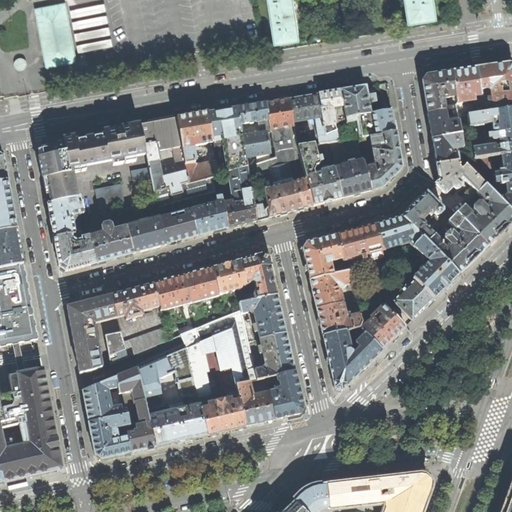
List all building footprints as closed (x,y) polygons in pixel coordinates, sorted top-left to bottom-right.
[(270,0),(276,38),(300,34),(295,5),(294,0),(270,0)] [(408,9),(410,22),(437,18),(435,9),(433,0),(407,0),(409,9),(408,9)] [(64,2),(36,8),(47,66),(76,60),(64,2)] [(489,91),(490,98),(492,105),(493,112),(511,109),(511,66),(509,64),(494,67),(475,69),(478,90),(487,89),(489,91)] [(475,102),(474,98),(479,97),(478,90),(475,69),(465,71),(451,73),(455,97),(456,105),(475,102)] [(421,84),(427,114),(444,111),(442,99),(455,97),(451,73),(437,75),(426,77),(421,84)] [(369,115),(367,106),(366,97),(365,87),(355,88),(340,91),(343,107),(345,119),(354,117),(369,115)] [(321,119),(324,136),(336,132),(334,115),(336,115),(335,112),(333,112),(333,108),(343,107),(340,91),(330,93),(317,95),(321,119)] [(292,124),(314,120),(321,119),(317,95),(304,97),(288,100),(292,124)] [(374,96),(366,97),(367,106),(375,105),(374,96)] [(292,124),(288,100),(277,102),(265,104),(267,121),(269,133),(273,152),(296,148),(308,147),(306,133),(294,134),(292,124)] [(257,122),(267,121),(265,104),(253,106),(236,109),(238,125),(248,124),(248,125),(252,125),(252,123),(257,122)] [(473,106),(474,115),(483,114),(482,106),(482,105),(473,106)] [(493,112),(492,105),(487,105),(482,106),(483,114),(493,112)] [(238,125),(236,109),(223,111),(205,114),(211,143),(220,141),(226,174),(245,169),(244,159),(240,138),(237,139),(236,134),(240,134),(238,125)] [(511,109),(493,112),(483,114),(474,115),(467,116),(469,128),(486,125),(485,120),(490,119),(493,135),(511,131),(511,109)] [(466,110),(457,111),(459,118),(467,116),(466,110)] [(368,137),(394,133),(393,124),(391,111),(369,115),(354,117),(354,119),(357,119),(360,139),(368,137)] [(429,129),(431,140),(461,135),(459,121),(446,124),(444,111),(427,114),(429,129)] [(181,149),(184,166),(194,164),(191,148),(211,144),(211,143),(205,114),(191,116),(175,119),(181,149)] [(145,156),(146,163),(157,161),(158,161),(157,152),(168,150),(168,151),(172,151),(181,149),(175,119),(158,123),(139,126),(140,127),(145,156)] [(324,136),(321,119),(314,120),(315,122),(314,122),(318,145),(326,144),(324,136)] [(257,122),(259,135),(265,134),(269,133),(267,121),(257,122)] [(86,165),(145,156),(140,127),(132,128),(132,127),(118,130),(102,133),(103,137),(80,141),(86,165)] [(511,131),(493,135),(490,135),(491,142),(498,141),(500,152),(496,152),(495,147),(494,147),(471,150),(473,160),(487,158),(500,156),(511,154),(511,131)] [(338,142),(336,132),(324,136),(326,144),(338,142)] [(395,133),(394,133),(368,137),(371,152),(373,167),(364,170),(369,192),(380,189),(392,179),(399,172),(401,168),(395,133)] [(255,158),(268,155),(265,134),(259,135),(240,138),(244,159),(255,158)] [(436,166),(453,163),(452,155),(451,151),(463,149),(461,135),(431,140),(434,154),(436,166)] [(48,190),(51,205),(76,200),(71,175),(69,175),(69,168),(86,165),(80,141),(75,143),(74,138),(63,140),(63,145),(41,149),(43,159),(38,160),(41,172),(44,190),(48,190)] [(308,147),(296,148),(305,181),(311,207),(327,203),(340,200),(333,170),(321,173),(320,176),(313,177),(312,174),(314,168),(316,168),(318,165),(313,146),(308,147)] [(262,190),(263,192),(305,181),(296,148),(273,152),(274,159),(269,161),(256,165),(254,166),(260,190),(262,190)] [(174,163),(179,162),(180,165),(175,166),(177,176),(185,174),(184,166),(181,149),(172,151),(174,163)] [(511,154),(500,156),(503,174),(494,176),(495,184),(501,183),(501,185),(505,185),(506,196),(500,202),(511,213),(511,154)] [(269,161),(268,155),(255,158),(256,165),(269,161)] [(503,174),(500,156),(487,158),(488,171),(493,171),(494,176),(503,174)] [(161,180),(157,161),(146,163),(147,169),(152,195),(187,185),(185,174),(177,176),(161,180)] [(194,166),(194,164),(184,166),(185,174),(187,185),(210,179),(217,177),(214,162),(194,166)] [(362,163),(333,170),(340,200),(357,195),(369,192),(364,170),(362,163)] [(453,163),(436,166),(438,176),(439,182),(435,186),(445,195),(453,188),(455,191),(458,191),(461,187),(461,185),(458,182),(462,179),(477,193),(484,187),(465,167),(462,170),(460,169),(458,163),(453,163)] [(226,230),(243,226),(261,221),(267,219),(265,205),(263,192),(262,190),(260,190),(254,166),(245,169),(226,174),(231,203),(222,205),(226,230)] [(140,198),(152,195),(147,169),(130,171),(133,185),(137,184),(140,198)] [(210,179),(187,185),(152,195),(156,209),(214,193),(210,179)] [(0,231),(15,229),(9,200),(6,181),(0,181),(0,231)] [(311,207),(305,181),(263,192),(265,205),(267,219),(285,215),(311,207)] [(98,211),(124,203),(120,185),(94,190),(98,211)] [(502,233),(511,222),(511,213),(500,202),(484,187),(477,193),(485,202),(488,202),(490,205),(486,209),(481,204),(478,204),(474,209),(474,212),(478,216),(474,220),(471,217),(471,214),(463,207),(455,215),(487,247),(502,233)] [(414,206),(402,218),(422,238),(427,244),(435,236),(425,226),(425,225),(422,221),(429,214),(431,216),(434,213),(436,215),(439,215),(442,212),(442,209),(426,194),(414,206)] [(50,224),(53,239),(70,236),(73,235),(71,221),(73,217),(82,215),(79,200),(76,200),(51,205),(47,205),(50,224)] [(226,230),(222,205),(221,204),(216,205),(189,212),(196,238),(214,233),(226,230)] [(189,212),(159,220),(165,246),(184,242),(196,238),(189,212)] [(473,261),(487,247),(455,215),(448,222),(455,230),(458,230),(460,233),(456,237),(451,232),(449,232),(444,237),(444,239),(449,244),(445,248),(442,246),(442,243),(435,236),(427,244),(459,276),(473,261)] [(389,222),(376,226),(384,251),(409,243),(413,247),(422,238),(402,218),(389,222)] [(159,220),(125,228),(132,255),(152,250),(165,246),(159,220)] [(125,228),(111,232),(110,227),(107,225),(102,226),(100,229),(102,234),(89,238),(96,265),(116,260),(132,255),(125,228)] [(356,231),(336,237),(342,259),(343,261),(380,252),(380,257),(384,262),(391,257),(384,251),(376,226),(356,231)] [(0,231),(0,268),(22,264),(18,244),(15,229),(0,231)] [(96,265),(89,238),(77,241),(74,237),(73,235),(70,236),(53,239),(59,269),(65,273),(84,269),(96,265)] [(306,266),(309,282),(333,276),(331,265),(332,262),(342,259),(336,237),(307,244),(302,251),(306,266)] [(428,263),(413,278),(415,280),(414,281),(434,300),(446,288),(459,276),(427,244),(422,238),(413,247),(428,263)] [(400,252),(394,258),(407,273),(418,262),(406,250),(400,252)] [(262,256),(239,263),(244,283),(251,281),(253,284),(255,285),(255,288),(258,288),(259,292),(253,293),(255,301),(277,296),(272,276),(268,260),(262,256)] [(224,267),(212,270),(219,295),(240,290),(239,288),(245,286),(244,283),(239,263),(224,267)] [(343,263),(337,265),(339,274),(349,272),(344,266),(343,263)] [(0,347),(30,341),(37,340),(29,299),(22,264),(0,268),(0,347)] [(199,273),(182,278),(189,304),(219,296),(219,295),(212,270),(199,273)] [(313,297),(316,310),(342,304),(339,290),(342,286),(352,283),(349,272),(339,274),(333,276),(309,282),(313,297)] [(172,280),(153,285),(159,307),(161,312),(189,304),(182,278),(172,280)] [(392,300),(412,321),(423,311),(434,300),(414,281),(407,288),(405,287),(392,300)] [(133,290),(110,296),(116,319),(125,317),(126,321),(142,316),(141,312),(159,307),(153,285),(133,290)] [(72,334),(94,329),(93,324),(116,319),(110,296),(91,301),(72,306),(68,313),(72,334)] [(253,309),(254,314),(260,340),(285,334),(281,314),(277,296),(255,301),(240,304),(241,315),(249,313),(251,308),(253,309)] [(319,322),(323,337),(346,331),(359,328),(361,323),(360,316),(350,318),(349,321),(345,318),(342,304),(316,310),(319,322)] [(365,334),(383,351),(394,339),(400,333),(405,329),(383,307),(370,320),(371,321),(361,330),(365,334)] [(241,315),(181,336),(182,340),(184,344),(186,349),(198,398),(207,396),(210,395),(205,373),(208,373),(205,356),(216,354),(221,375),(233,372),(235,380),(233,381),(234,386),(236,386),(249,383),(256,382),(254,372),(248,342),(243,323),(241,315)] [(250,322),(243,323),(248,342),(254,341),(250,322)] [(79,374),(101,367),(94,329),(72,334),(74,345),(79,374)] [(122,342),(126,358),(168,341),(165,329),(157,330),(157,331),(150,333),(143,335),(136,337),(137,338),(130,339),(130,340),(122,342)] [(365,334),(354,344),(357,348),(353,352),(350,348),(351,347),(346,331),(323,337),(328,363),(335,389),(343,391),(364,369),(383,351),(365,334)] [(260,340),(265,365),(262,370),(254,372),(256,382),(265,380),(276,377),(294,372),(290,354),(285,334),(260,340)] [(120,336),(105,338),(111,364),(126,358),(122,342),(120,336)] [(0,360),(15,357),(19,374),(25,373),(21,356),(33,355),(30,341),(0,347),(0,360)] [(137,366),(137,369),(186,349),(184,344),(161,354),(137,366)] [(184,409),(199,405),(198,398),(186,349),(137,369),(147,411),(182,401),(184,409)] [(48,396),(43,369),(25,373),(19,374),(17,375),(8,376),(12,394),(0,396),(0,484),(57,471),(62,464),(48,396)] [(143,451),(155,448),(148,417),(147,411),(137,369),(126,374),(116,378),(118,388),(119,395),(129,392),(132,395),(134,404),(135,403),(139,421),(145,420),(146,423),(135,426),(136,430),(134,430),(134,432),(127,434),(128,437),(131,454),(143,451)] [(269,394),(275,421),(288,417),(298,415),(303,409),(299,394),(294,372),(276,377),(265,380),(266,385),(275,383),(276,391),(269,392),(269,394)] [(85,408),(88,423),(123,416),(121,407),(111,409),(110,405),(111,404),(110,397),(109,397),(107,390),(118,388),(116,378),(82,391),(85,408)] [(260,424),(275,421),(269,394),(252,398),(249,383),(236,386),(239,401),(246,427),(260,424)] [(216,407),(210,408),(207,396),(198,398),(199,405),(207,436),(226,432),(246,427),(239,401),(224,405),(223,401),(215,403),(216,407)] [(181,442),(207,436),(199,405),(184,409),(148,417),(155,448),(181,442)] [(102,460),(131,454),(128,437),(113,440),(113,439),(117,438),(118,436),(117,431),(116,430),(112,431),(111,429),(129,425),(127,415),(123,416),(88,423),(91,437),(95,456),(102,460)] [(383,511),(420,511),(430,488),(429,483),(429,481),(427,479),(424,477),(421,475),(307,488),(293,502),(302,511),(318,511),(322,511),(384,504),(384,509),(383,511)] [(511,511),(511,479),(511,483),(503,506),(500,511),(511,511)] [(9,489),(10,491),(29,487),(28,483),(12,487),(9,487),(9,489)] [(302,511),(293,502),(282,511),(302,511)]
